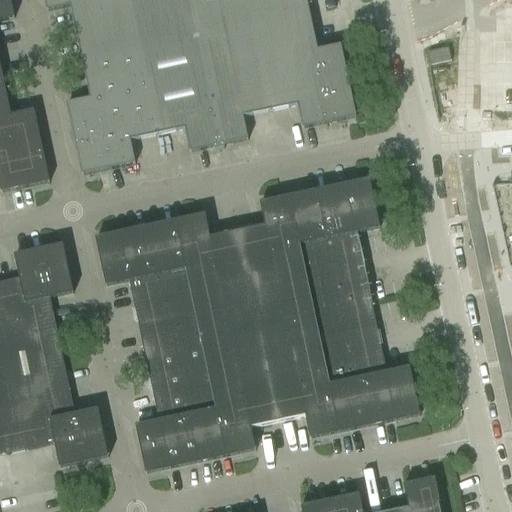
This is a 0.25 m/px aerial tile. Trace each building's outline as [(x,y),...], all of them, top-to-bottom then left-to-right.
[(11,117),(1,72),(0,66),(0,22),(14,20),(14,19),(10,0),(0,0),(0,192),(0,194),(1,194),(49,184),(49,183),(34,113),(33,112),(11,117)] [(317,51),(307,6),(306,0),(43,0),(47,12),(47,13),(70,8),(90,100),(67,105),(66,106),(82,177),(134,166),(135,165),(130,143),(158,137),(185,131),(189,154),(190,154),(213,149),(214,151),(215,152),(224,150),(225,149),(224,147),(247,142),(248,141),(243,118),(297,107),(302,130),(303,130),(355,119),(356,118),(341,47),(340,47),(317,51)] [(450,61),(447,49),(428,54),(430,66),(450,61)] [(386,375),(371,304),(356,234),(378,229),(378,230),(379,230),(379,229),(378,229),(373,207),(374,206),(374,205),(369,182),(345,187),(344,187),(345,188),(318,194),(317,193),(316,193),(316,194),(289,200),(289,199),(260,205),(265,228),(237,234),(210,240),(205,217),(175,223),(176,224),(149,230),(148,229),(147,229),(147,230),(120,236),(120,235),(96,240),(101,265),(102,264),(106,287),(106,288),(107,288),(107,287),(128,282),(159,424),(137,429),(137,428),(136,428),(136,429),(137,429),(142,451),(141,451),(146,476),(169,471),(170,471),(170,470),(197,464),(198,465),(199,465),(198,464),(225,458),(226,459),(255,453),(250,430),(305,418),(310,441),(340,435),(339,434),(366,428),(366,429),(368,429),(367,428),(394,422),(395,423),(419,418),(414,393),(413,393),(408,371),(409,371),(409,370),(408,370),(408,371),(386,375)] [(75,417),(62,358),(50,299),(71,295),(72,295),(73,295),(73,294),(72,294),(67,272),(68,272),(63,247),(39,252),(38,252),(38,253),(16,258),(16,257),(14,257),(15,259),(16,258),(20,280),(0,284),(0,457),(54,446),(55,446),(56,446),(60,468),(59,469),(60,470),(61,470),(61,469),(83,464),(83,465),(84,465),(108,459),(103,435),(102,435),(97,413),(98,413),(98,411),(96,412),(97,413),(75,417)] [(439,511),(438,505),(440,504),(434,480),(403,487),(408,510),(398,511),(362,511),(359,497),(358,496),(301,508),(300,509),(301,511),(439,511)]
